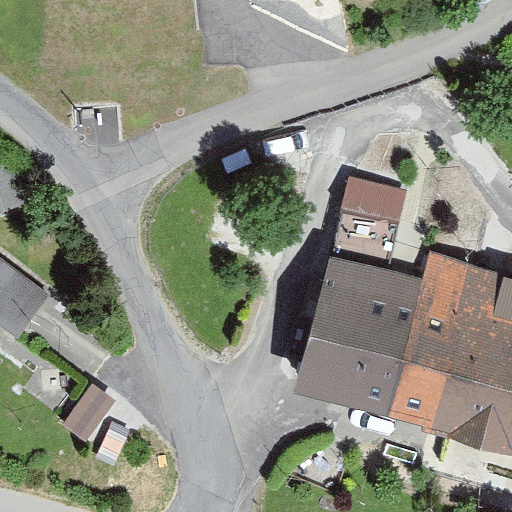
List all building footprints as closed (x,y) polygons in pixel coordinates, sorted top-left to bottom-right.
[(195,0),(198,60),(325,56),(323,0),(195,0)] [(7,159),(0,161),(0,203),(19,197),(7,159)] [(391,221),(343,208),(302,371),(511,424),(511,276),(425,254),(416,288),(376,278),(391,221)] [(0,287),(10,274),(34,293),(40,284),(15,266),(10,272),(0,265),(0,287)] [(116,396),(93,380),(64,420),(87,436),(116,396)]
